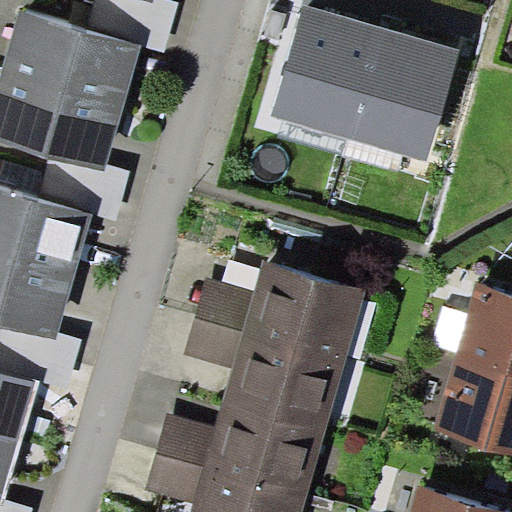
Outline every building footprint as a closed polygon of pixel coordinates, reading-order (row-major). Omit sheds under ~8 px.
[(178,2),(170,0),(154,0),(154,2),(145,0),(96,0),(88,29),(143,45),(164,51),(178,2)] [(284,119),(349,139),(383,27),(304,4),(271,116),(284,119)] [(20,9),(2,73),(124,109),(143,45),(88,29),(20,9)] [(461,50),(383,27),(349,139),(402,155),(427,162),(461,50)] [(124,109),(2,73),(0,78),(0,141),(51,157),(105,171),(107,164),(124,109)] [(349,139),(284,119),(279,137),(344,156),(349,139)] [(396,172),(402,155),(349,139),(344,156),(396,172)] [(130,170),(107,164),(105,171),(51,157),(40,199),(92,213),(116,220),(130,170)] [(40,199),(0,187),(0,256),(74,278),(92,213),(40,199)] [(58,333),(74,278),(0,256),(0,321),(3,322),(57,338),(58,333)] [(208,276),(195,319),(346,363),(367,290),(264,260),(261,269),(255,289),(223,280),(208,276)] [(229,260),(223,280),(255,289),(261,269),(229,260)] [(457,354),(511,369),(511,292),(477,282),(457,354)] [(233,367),(225,396),(328,426),(346,363),(195,319),(185,353),(233,367)] [(81,340),(58,333),(57,338),(3,322),(0,331),(0,371),(40,384),(67,388),(81,340)] [(511,369),(457,354),(435,429),(511,450),(511,369)] [(0,371),(0,435),(22,442),(40,384),(0,371)] [(168,414),(156,453),(307,497),(328,426),(225,396),(215,428),(168,414)] [(5,498),(22,442),(0,435),(0,504),(3,506),(5,498)] [(302,511),(307,497),(156,453),(146,489),(194,503),(191,511),(302,511)] [(410,511),(511,511),(418,485),(410,511)] [(30,511),(32,507),(5,498),(3,506),(0,504),(0,511),(30,511)]
